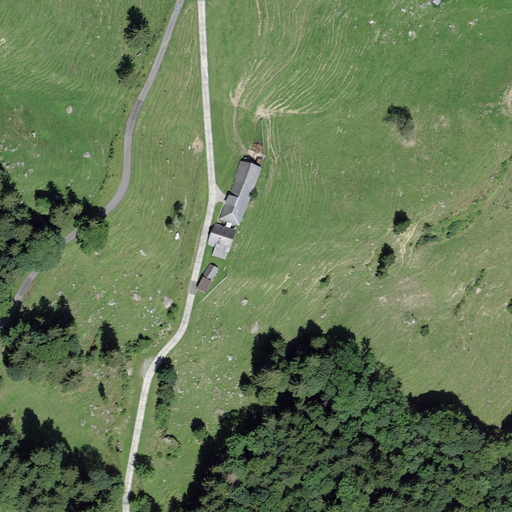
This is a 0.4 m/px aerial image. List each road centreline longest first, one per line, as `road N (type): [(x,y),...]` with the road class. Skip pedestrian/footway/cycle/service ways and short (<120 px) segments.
road 1 (track): [(202,0),(213,197),(184,326),(148,384),(127,511)]
road 2 (unclassified): [(181,0),(130,124),(124,186),(39,265),(0,327)]
